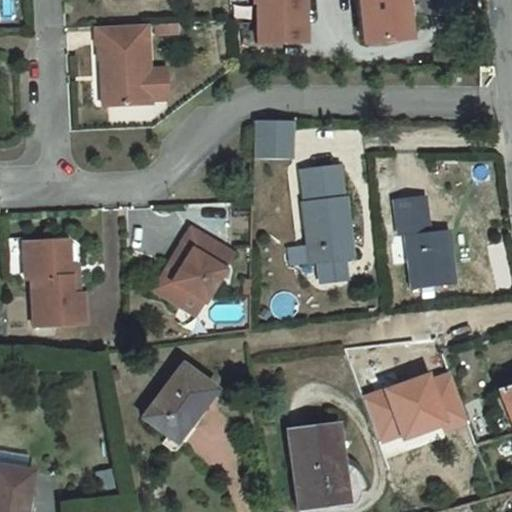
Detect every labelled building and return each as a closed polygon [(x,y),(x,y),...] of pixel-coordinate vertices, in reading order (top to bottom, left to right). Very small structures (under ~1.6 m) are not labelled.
[(299,0),(253,0),(253,7),(256,7),(256,47),(302,47),(302,5),(300,5),(299,0)] [(414,0),(359,0),(362,44),(402,43),(400,5),(415,4),(414,0)] [(149,29),(98,32),(99,49),(101,48),(102,65),(104,65),(110,65),(113,111),(154,108),(153,104),(170,103),(168,73),(152,74),(149,29)] [(110,65),(104,65),(106,111),(113,111),(110,65)] [(293,127),(256,127),(255,165),(293,165),(293,127)] [(343,169),(302,174),(314,268),(323,267),(350,263),(356,262),(343,169)] [(435,193),(417,195),(423,235),(440,233),(435,193)] [(417,195),(391,199),(396,239),(408,237),(415,291),(459,285),(451,231),(440,233),(423,235),(417,195)] [(234,260),(192,235),(180,256),(181,256),(183,263),(187,265),(183,273),(173,267),(159,292),(200,317),(234,260)] [(69,247),(50,248),(63,259),(64,283),(78,282),(76,253),(69,247)] [(83,300),(79,300),(78,282),(64,283),(63,259),(50,248),(25,249),(27,286),(32,286),(35,334),(84,331),(83,300)] [(180,256),(173,267),(183,273),(187,265),(183,263),(181,256),(180,256)] [(350,263),(323,267),(325,277),(351,274),(350,263)] [(379,442),(404,434),(405,436),(443,423),(445,429),(464,422),(448,377),(433,382),(431,374),(363,398),(379,442)] [(218,410),(183,381),(149,426),(184,455),(218,410)] [(511,396),(498,401),(511,441),(511,396)] [(337,440),(291,447),(301,511),(327,511),(327,510),(347,506),(337,440)] [(0,511),(36,511),(42,482),(1,473),(0,478),(0,511)]
